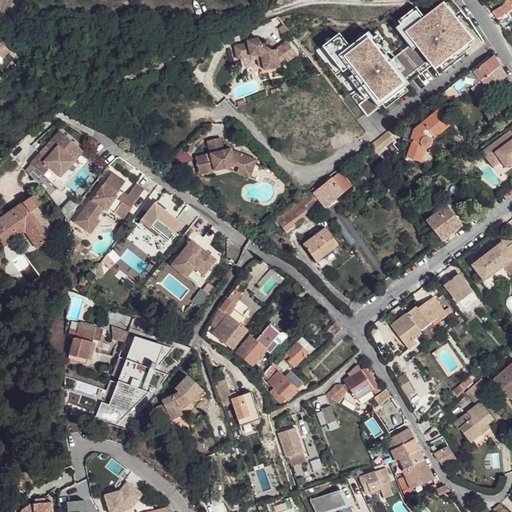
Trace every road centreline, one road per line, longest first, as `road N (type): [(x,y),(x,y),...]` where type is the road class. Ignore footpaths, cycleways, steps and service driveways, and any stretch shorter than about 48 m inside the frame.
road 1 (residential): [(348,328),(292,272),(252,251),(190,340),(137,326)]
road 2 (residential): [(348,328),(469,511)]
road 3 (residential): [(511,203),(348,328)]
